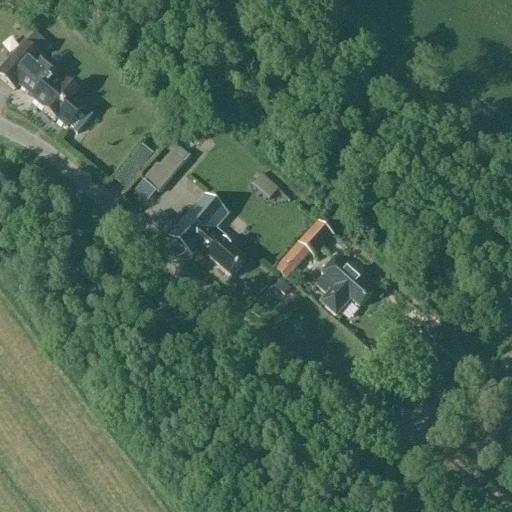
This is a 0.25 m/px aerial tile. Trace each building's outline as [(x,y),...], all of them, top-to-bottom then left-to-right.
[(57,121),(67,130),(85,110),(52,82),(56,77),(40,63),(52,49),(35,34),(0,73),(0,78),(14,91),(19,85),(36,100),(34,102),(45,112),(44,114),(55,123),(57,121)] [(253,188),(269,203),(278,193),(262,178),(253,188)] [(222,243),(225,240),(215,232),(227,218),(205,198),(170,239),(192,258),(195,254),(205,262),(207,260),(231,280),(245,263),(222,243)] [(298,247),(299,248),(276,273),(283,279),(290,271),(287,268),(303,251),(313,261),(343,229),(328,215),(298,247)] [(373,295),(335,261),(321,276),(324,279),(316,288),(327,297),(320,305),(336,318),(350,302),(359,310),(373,295)]
